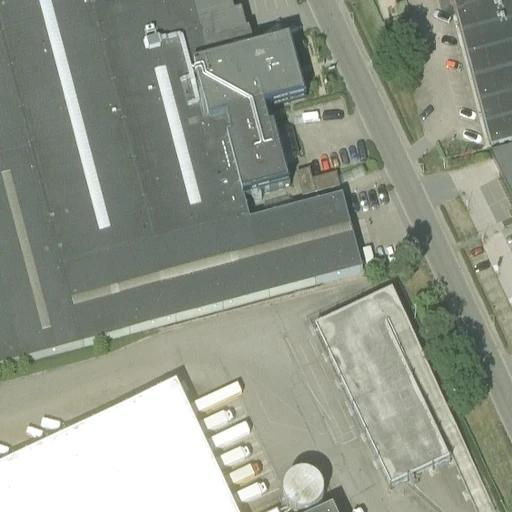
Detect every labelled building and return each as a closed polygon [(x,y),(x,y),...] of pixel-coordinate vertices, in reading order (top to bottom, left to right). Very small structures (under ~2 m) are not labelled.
[(362,275),(342,200),(294,213),(291,201),(248,212),(251,224),(250,224),(243,201),(290,189),(285,168),(293,166),(298,157),(292,133),(282,128),(274,130),(269,111),(306,102),(290,41),(279,44),(280,46),(254,53),(249,32),(246,33),(241,14),(234,15),(229,0),(0,0),(0,370),(71,352),(362,275)] [(511,0),(450,0),(453,7),(491,154),(511,148),(511,0)] [(511,153),(490,159),(511,203),(511,153)] [(336,176),(312,182),(309,172),(296,175),(302,199),(339,190),(336,176)] [(400,294),(322,325),(388,490),(454,464),(439,424),(450,420),(400,294)] [(0,511),(235,511),(177,387),(0,469),(0,511)]
